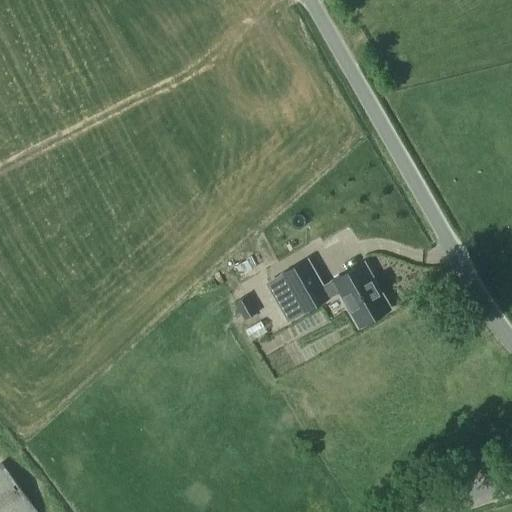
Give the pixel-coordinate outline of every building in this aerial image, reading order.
[(304,251),(351,211),(271,118),(286,105),(276,92),(266,101),(257,91),(250,97),(210,50),(165,88),(304,251)] [(316,87),(299,98),(336,154),(353,143),(316,87)] [(184,173),(211,215),(229,203),(202,162),(184,173)] [(283,228),(278,232),(297,254),(302,250),(283,228)] [(388,310),(364,266),(333,283),(334,284),(325,289),(311,265),(286,279),(308,316),(332,302),(331,300),(341,295),(358,327),(388,310)] [(254,314),(245,296),(234,302),(243,319),(254,314)] [(67,358),(88,381),(150,323),(128,300),(67,358)] [(233,496),(286,410),(175,342),(172,345),(150,332),(138,351),(149,357),(165,357),(148,386),(148,412),(114,467),(111,465),(110,432),(79,483),(79,490),(111,509),(111,495),(122,495),(111,511),(155,511),(182,470),(226,496),(233,496)] [(407,390),(416,355),(345,337),(336,372),(407,390)] [(259,375),(273,351),(257,341),(243,365),(259,375)] [(460,399),(482,391),(468,352),(446,360),(460,399)] [(111,387),(98,387),(98,405),(111,405),(111,387)] [(330,408),(313,451),(375,474),(391,431),(330,408)] [(36,511),(0,463),(0,511),(36,511)]
